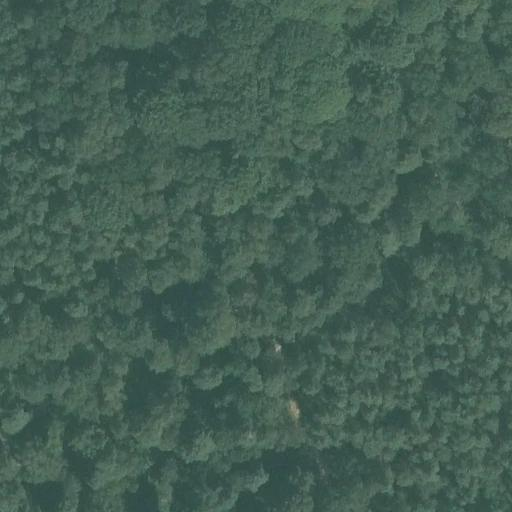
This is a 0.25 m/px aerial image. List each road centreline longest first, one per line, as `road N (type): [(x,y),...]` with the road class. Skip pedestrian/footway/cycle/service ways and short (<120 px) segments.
road 1 (track): [(340,511),(240,209),(227,127),(242,0)]
road 2 (track): [(0,296),(240,209)]
road 3 (track): [(0,414),(74,511)]
